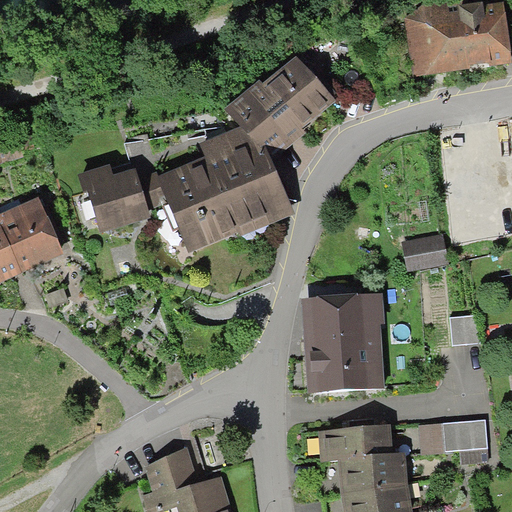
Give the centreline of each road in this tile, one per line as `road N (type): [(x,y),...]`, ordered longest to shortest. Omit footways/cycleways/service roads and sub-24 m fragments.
road 1 (residential): [(511,102),(426,115),(353,142),(318,195),(267,398)]
road 2 (track): [(292,0),(0,102)]
road 3 (residential): [(0,319),(68,342),(120,384),(151,424)]
road 4 (residential): [(151,424),(86,470),(54,511)]
road 5 (residential): [(267,398),(193,399),(151,424)]
